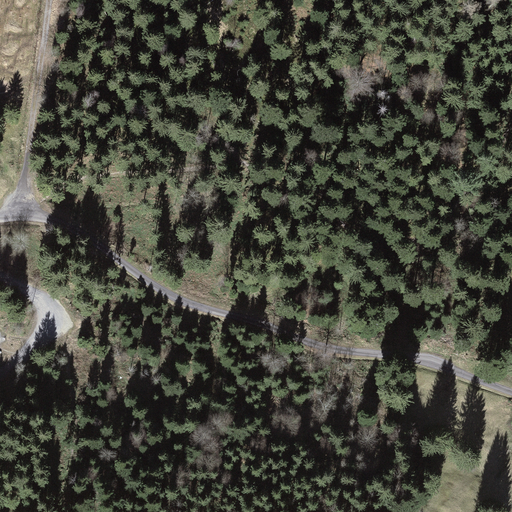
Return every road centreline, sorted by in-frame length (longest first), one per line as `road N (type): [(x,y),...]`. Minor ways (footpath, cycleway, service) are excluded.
road 1 (unclassified): [(511,393),(408,357),(337,351),(180,302),(54,220),(0,219)]
road 2 (track): [(17,217),(50,0)]
road 3 (track): [(0,274),(34,293),(44,316),(44,331),(0,371)]
